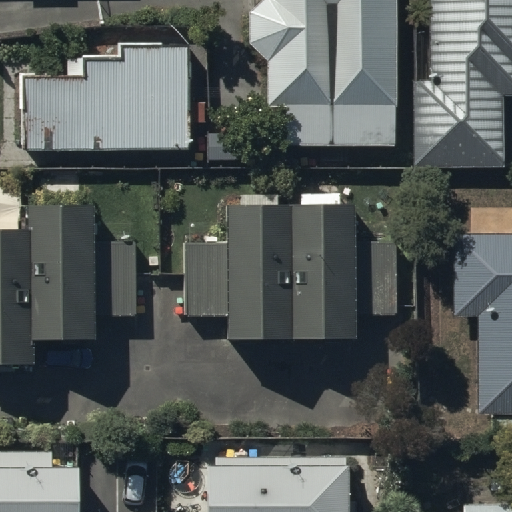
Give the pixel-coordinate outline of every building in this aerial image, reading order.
[(263,0),(264,2),(246,21),(247,52),(266,67),(266,115),(283,115),(283,150),(392,150),(392,113),(396,113),(395,0),(263,0)] [(511,0),(427,0),(427,85),(412,85),(412,171),(500,171),(500,98),(511,97),(511,0)] [(185,153),(187,49),(119,50),(119,66),(82,67),(82,83),(17,84),(19,156),(185,153)] [(297,210),(223,211),(223,248),(182,248),(183,320),(224,320),(225,348),(352,347),(351,317),(394,317),(393,242),(350,243),(350,214),(338,214),(337,182),(296,182),(297,210)] [(0,373),(29,373),(29,349),(91,349),(91,321),(132,321),(132,248),(90,248),(90,214),(29,214),(29,237),(0,236),(0,373)] [(511,238),(451,239),(452,318),(475,318),(475,419),(489,419),(490,438),(511,437),(511,238)] [(215,488),(201,488),(201,511),(346,511),(346,460),(327,460),(327,452),(289,452),(289,461),(215,462),(215,488)] [(49,454),(0,453),(0,511),(76,511),(76,473),(49,473),(49,454)]
